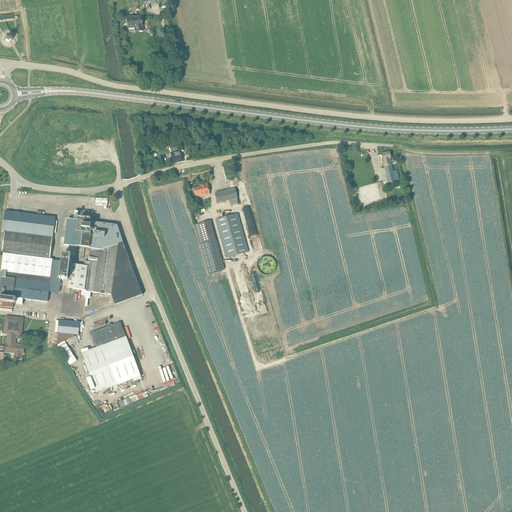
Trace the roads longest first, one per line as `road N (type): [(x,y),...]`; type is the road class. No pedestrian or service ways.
road 1 (primary): [(76,92),(370,127),(511,128)]
road 2 (unclassified): [(125,88),(370,118),(511,120)]
road 3 (unclassified): [(243,511),(117,185)]
road 4 (unclassified): [(117,185),(333,141),(372,147)]
road 5 (unclassified): [(117,185),(33,187),(0,162)]
road 6 (unclassified): [(125,88),(8,62)]
